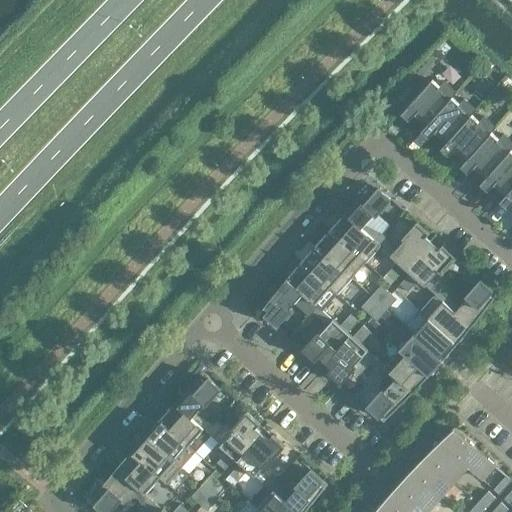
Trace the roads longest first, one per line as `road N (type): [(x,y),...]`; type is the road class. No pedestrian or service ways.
road 1 (residential): [(212,323),(369,150),(385,148),(511,262)]
road 2 (trunk): [(0,217),(210,0)]
road 3 (residential): [(68,511),(55,499),(212,323)]
road 4 (residential): [(362,458),(212,323)]
road 5 (trunk): [(127,0),(0,128)]
